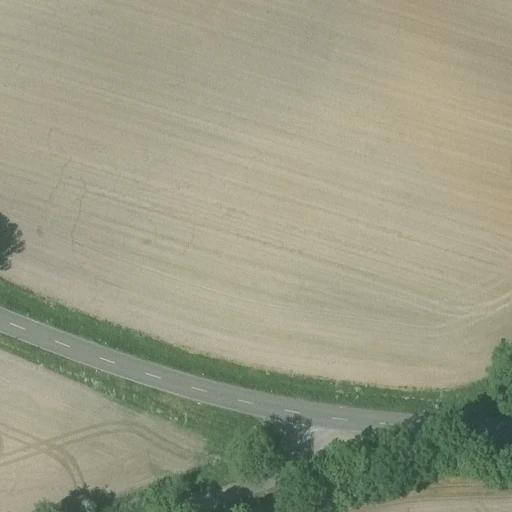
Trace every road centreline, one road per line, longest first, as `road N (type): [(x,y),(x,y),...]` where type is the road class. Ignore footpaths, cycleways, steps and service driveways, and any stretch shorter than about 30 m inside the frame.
road 1 (tertiary): [(0,323),(201,392),(316,419)]
road 2 (tertiary): [(316,419),(511,430)]
road 3 (unclassified): [(202,511),(280,480),(316,419)]
